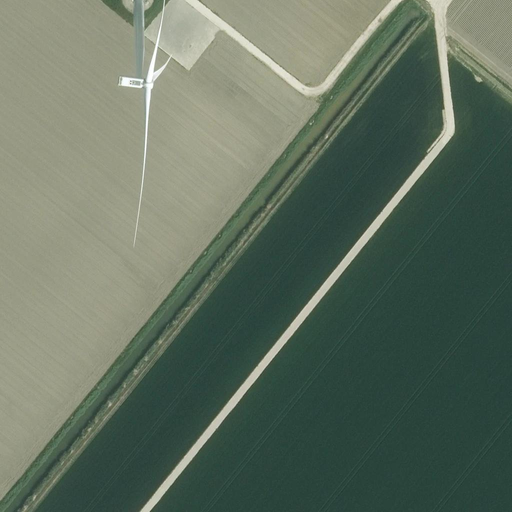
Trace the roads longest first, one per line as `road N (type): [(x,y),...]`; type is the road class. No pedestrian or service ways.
road 1 (track): [(444,0),(450,122),(427,163),(145,511)]
road 2 (track): [(393,0),(318,90),(291,85),(183,0)]
